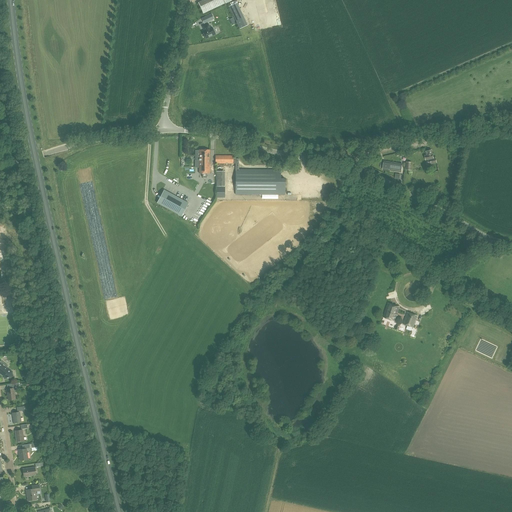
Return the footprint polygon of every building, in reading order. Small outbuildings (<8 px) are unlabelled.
[(204,29),(205,29),(205,30),(203,32),(206,39),(215,34),(212,27),(210,28),(208,24),(203,27),(204,29)] [(199,150),(199,173),(210,173),(210,150),(199,150)] [(428,160),(429,165),(437,163),(436,158),(434,158),(432,150),(426,151),(427,155),(425,156),(426,160),(428,160)] [(263,194),(285,195),(285,179),(280,179),(280,170),(263,170),(239,170),(239,159),(233,159),(233,156),(215,156),(215,163),(236,163),(235,194),(263,194)] [(383,169),(401,172),(403,164),(384,161),(383,169)] [(220,187),(225,187),(225,172),(216,171),(216,186),(220,187)] [(163,189),(156,203),(180,216),(187,203),(163,189)] [(11,333),(8,297),(0,298),(0,340),(3,341),(3,333),(11,333)] [(469,304),(476,309),(479,304),(472,299),(469,304)] [(383,317),(395,321),(398,315),(397,315),(399,307),(388,303),(383,317)] [(403,324),(413,328),(417,316),(407,312),(403,324)] [(0,373),(2,375),(4,374),(4,378),(13,377),(12,372),(6,368),(8,366),(1,361),(0,361),(0,373)] [(6,389),(8,400),(15,399),(14,388),(6,389)] [(12,413),(14,423),(21,422),(20,412),(12,413)] [(15,431),(17,442),(24,441),(22,430),(15,431)] [(19,454),(20,461),(28,459),(26,449),(30,448),(29,444),(22,445),(23,449),(18,450),(18,454),(19,454)] [(23,469),(24,477),(36,475),(35,467),(23,469)] [(27,494),(28,501),(37,500),(36,492),(40,491),(39,484),(32,486),(32,489),(26,490),(26,494),(27,494)]
